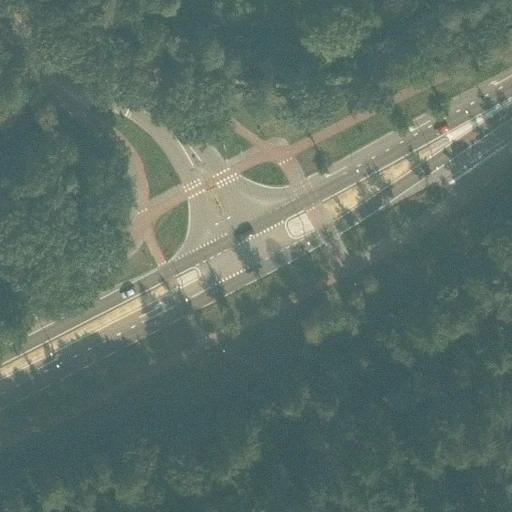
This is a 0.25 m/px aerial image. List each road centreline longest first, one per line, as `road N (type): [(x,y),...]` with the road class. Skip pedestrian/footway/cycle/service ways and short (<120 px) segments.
road 1 (secondary): [(0,400),(250,273)]
road 2 (secondary): [(250,273),(391,191),(480,118)]
road 3 (secondary): [(480,118),(424,137),(250,230)]
road 4 (secondary): [(213,249),(0,357)]
road 5 (unclassified): [(176,137),(50,62)]
road 6 (unclassified): [(250,230),(204,155),(176,137)]
